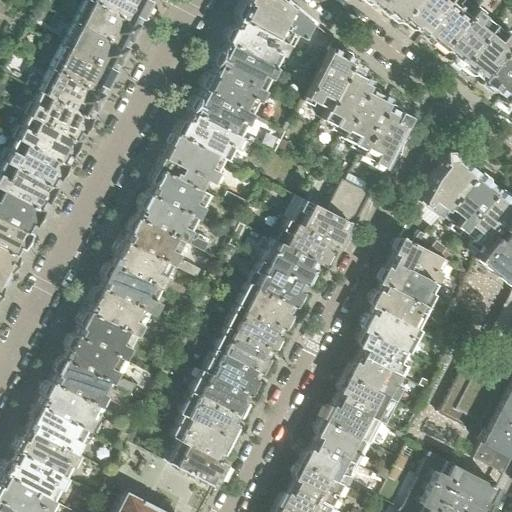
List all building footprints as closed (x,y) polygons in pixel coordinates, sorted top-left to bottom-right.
[(134,23),(88,0),(82,0),(72,20),(122,46),(125,39),(130,37),(135,29),(133,24),(134,23)] [(147,5),(145,1),(143,0),(88,0),(134,23),(137,16),(142,14),(147,5)] [(234,20),(287,47),(288,44),(290,45),(293,39),(297,41),(308,20),(283,0),(240,0),(233,13),(235,18),(234,20)] [(398,21),(414,0),(380,0),(375,7),(392,21),(398,21)] [(413,28),(420,33),(447,0),(414,0),(398,21),(408,29),(413,28)] [(441,48),(474,8),(472,7),(471,8),(460,0),(447,0),(420,33),(418,35),(436,49),(441,48)] [(448,58),(458,66),(493,23),(482,15),(474,8),(441,48),(448,53),(448,58)] [(121,47),(122,46),(72,20),(59,44),(110,69),(114,62),(118,61),(123,52),(121,47)] [(281,56),(287,47),(234,20),(231,26),(226,27),(221,36),(223,41),(276,68),(272,65),(278,55),(281,56)] [(473,74),(480,79),(511,42),(511,41),(511,39),(511,38),(493,23),(458,66),(468,74),(473,74)] [(276,68),(223,41),(219,49),(214,51),(209,59),(211,64),(260,89),(266,77),(270,79),(276,68)] [(493,90),(500,96),(511,81),(511,42),(480,79),(480,84),(488,91),(493,90)] [(110,69),(59,44),(47,68),(97,93),(102,85),(107,84),(111,75),(109,70),(110,69)] [(319,118),(320,118),(347,65),(351,59),(349,53),(340,49),(336,51),(328,47),(300,100),(311,106),(313,103),(324,109),(319,118)] [(260,89),(211,64),(207,72),(202,74),(197,82),(199,87),(252,114),(248,112),(254,100),(259,103),(265,91),(260,89)] [(338,135),(339,136),(366,83),(368,81),(360,76),(359,71),(347,65),(320,118),(331,124),(330,128),(339,133),(338,135)] [(97,93),(47,68),(41,80),(29,74),(24,84),(36,90),(37,91),(37,92),(86,117),(86,116),(90,108),(95,107),(99,98),(97,93)] [(511,81),(500,96),(500,101),(508,107),(511,106),(511,81)] [(358,154),(385,101),(386,98),(378,94),(378,89),(366,83),(339,136),(350,142),(348,146),(358,151),(357,154),(358,154)] [(246,125),(252,114),(199,87),(195,95),(190,97),(185,106),(187,110),(236,135),(242,123),(246,125)] [(87,121),(86,117),(37,92),(31,103),(27,101),(22,112),(26,114),(25,115),(74,139),(77,132),(82,130),(87,121)] [(385,101),(358,154),(369,159),(366,164),(377,169),(405,116),(397,112),(396,107),(385,101)] [(236,135),(187,110),(183,119),(178,120),(171,133),(219,158),(220,156),(224,159),(231,146),(234,148),(240,137),(236,135)] [(74,144),(74,139),(25,115),(19,126),(16,124),(10,135),(13,137),(62,162),(66,155),(70,152),(73,149),(73,148),(74,144)] [(206,183),(219,158),(171,133),(153,169),(204,195),(205,193),(199,189),(204,181),(206,183)] [(62,162),(13,137),(7,149),(4,147),(0,154),(0,159),(1,160),(1,161),(50,185),(53,178),(59,176),(63,167),(62,162)] [(429,175),(416,200),(435,216),(438,212),(473,172),(467,165),(459,161),(450,154),(450,150),(442,151),(442,154),(436,162),(438,164),(436,167),(429,175)] [(50,190),(50,185),(1,161),(0,162),(0,190),(38,209),(42,201),(46,198),(49,195),(50,190)] [(204,195),(153,169),(147,179),(149,184),(145,192),(141,193),(191,219),(192,216),(197,219),(203,207),(199,204),(204,195)] [(473,172),(438,212),(449,221),(447,225),(455,232),(458,228),(493,188),(486,182),(486,177),(478,171),(473,172)] [(329,194),(357,208),(366,192),(337,178),(329,194)] [(365,190),(369,183),(360,178),(356,185),(365,190)] [(493,188),(458,228),(469,237),(466,240),(476,249),(490,231),(497,223),(511,206),(511,203),(506,199),(506,194),(498,187),(493,188)] [(39,214),(38,209),(0,190),(0,218),(26,232),(29,224),(35,222),(39,214)] [(186,228),(191,219),(141,193),(140,193),(135,203),(137,208),(132,216),(130,217),(179,242),(181,240),(185,242),(202,251),(206,243),(195,237),(192,240),(187,237),(191,230),(186,228)] [(349,224),(357,208),(329,194),(321,209),(346,222),(349,224)] [(300,199),(288,221),(329,241),(335,244),(339,243),(344,234),(342,229),(346,222),(321,209),(311,204),(306,202),(300,199)] [(473,340),(436,412),(472,430),(475,423),(481,426),(475,439),(478,440),(470,457),(500,473),(511,449),(511,206),(497,223),(502,228),(496,236),(490,231),(476,249),(472,254),(473,255),(511,286),(511,335),(510,338),(509,341),(510,344),(511,347),(507,356),(473,340)] [(174,252),(179,242),(130,217),(128,218),(125,221),(124,226),(125,231),(120,239),(117,240),(168,265),(168,263),(173,266),(173,265),(194,276),(198,268),(183,261),(179,263),(175,261),(179,254),(174,252)] [(26,236),(26,232),(0,218),(0,247),(14,255),(18,247),(22,245),(25,242),(25,241),(26,236)] [(283,218),(272,240),(312,261),(318,264),(323,262),(327,253),(325,248),(329,241),(288,221),(283,218)] [(415,243),(423,234),(421,233),(418,231),(410,241),(415,243)] [(444,259),(438,256),(428,250),(415,243),(410,241),(398,235),(387,256),(433,280),(444,259)] [(312,261),(272,240),(267,238),(255,260),(301,283),(306,282),(311,272),(309,267),(312,261)] [(168,265),(117,240),(116,240),(111,250),(112,255),(108,262),(106,263),(155,288),(156,287),(160,289),(166,278),(162,276),(168,265)] [(438,256),(442,250),(431,244),(428,250),(438,256)] [(15,259),(14,255),(0,247),(0,282),(6,271),(10,269),(15,259)] [(450,254),(443,251),(442,250),(438,256),(444,259),(446,260),(447,260),(450,254)] [(422,302),(433,280),(387,256),(375,281),(378,282),(422,302)] [(301,283),(255,260),(245,281),(290,305),(294,304),(299,294),(298,290),(301,283)] [(150,298),(155,288),(106,263),(104,264),(99,273),(100,278),(96,286),(144,312),(144,311),(149,313),(155,300),(150,298)] [(286,312),(290,305),(245,281),(233,303),(278,327),(283,326),(288,317),(286,312)] [(427,305),(422,302),(378,282),(375,289),(369,291),(365,299),(366,304),(370,306),(416,326),(427,305)] [(144,312),(96,286),(92,289),(89,292),(88,297),(88,301),(84,309),(136,336),(142,325),(139,323),(144,312)] [(193,307),(197,299),(190,296),(186,303),(193,307)] [(278,327),(233,303),(222,325),(267,349),(272,348),(276,338),(275,334),(278,327)] [(359,328),(404,349),(408,351),(419,328),(416,326),(370,306),(367,313),(361,314),(357,323),(359,328)] [(76,325),(72,333),(120,358),(124,360),(130,349),(126,346),(132,334),(136,337),(136,336),(84,309),(79,311),(74,321),(76,325)] [(263,356),(267,349),(222,325),(210,347),(255,371),(260,370),(265,360),(263,356)] [(398,361),(404,349),(359,328),(353,339),(355,344),(359,346),(355,353),(397,374),(403,363),(398,361)] [(64,349),(59,357),(107,382),(112,384),(112,383),(129,392),(133,384),(122,378),(119,381),(114,379),(118,372),(114,370),(120,358),(72,333),(67,334),(62,344),(64,349)] [(451,341),(439,334),(436,339),(448,346),(451,341)] [(252,378),(255,371),(210,347),(203,343),(197,354),(204,358),(199,369),(244,393),(249,392),(254,382),(252,378)] [(340,373),(381,394),(394,401),(400,389),(398,388),(392,385),(397,375),(397,374),(355,353),(351,360),(346,362),(340,373)] [(52,372),(47,380),(96,405),(99,406),(105,395),(101,392),(107,382),(59,357),(55,359),(52,363),(51,367),(52,372)] [(244,393),(199,369),(188,391),(234,415),(239,413),(243,405),(241,400),(240,400),(244,393)] [(375,405),(381,394),(340,373),(334,385),(336,390),(332,396),(382,421),(387,411),(375,405)] [(416,385),(406,379),(403,384),(413,389),(416,385)] [(39,396),(36,403),(88,429),(93,419),(90,417),(96,405),(47,380),(43,381),(38,391),(39,396)] [(231,421),(234,415),(188,391),(176,413),(180,415),(228,439),(234,427),(233,422),(231,421)] [(382,421),(332,396),(328,404),(323,406),(317,417),(363,440),(368,429),(373,431),(379,420),(381,421),(382,421)] [(88,429),(36,403),(35,404),(31,406),(28,410),(27,414),(27,419),(24,425),(75,452),(80,441),(77,440),(83,428),(87,431),(88,429)] [(223,451),(228,439),(180,415),(170,434),(176,438),(214,458),(217,452),(223,451)] [(357,451),(363,440),(317,417),(311,429),(313,434),(309,441),(355,464),(361,453),(357,451)] [(126,434),(132,424),(125,421),(120,430),(126,434)] [(74,453),(75,452),(24,425),(18,435),(14,436),(9,446),(11,450),(62,476),(68,464),(74,467),(79,456),(74,453)] [(222,462),(214,458),(176,438),(165,459),(210,484),(214,477),(219,476),(223,467),(221,463),(222,462)] [(350,476),(355,464),(309,441),(306,448),(301,449),(295,461),(340,484),(346,474),(350,476)] [(84,487),(62,476),(11,450),(6,458),(2,460),(0,463),(0,473),(50,499),(56,487),(62,490),(65,483),(70,485),(68,488),(80,495),(84,487)] [(402,469),(407,461),(398,456),(394,465),(402,469)] [(433,468),(426,481),(444,489),(453,493),(447,504),(462,511),(479,511),(493,486),(476,476),(444,459),(438,470),(433,468)] [(340,484),(295,461),(289,472),(290,477),(287,484),(296,489),(332,508),(338,497),(334,495),(340,484)] [(383,477),(387,469),(378,464),(374,472),(383,477)] [(396,480),(401,471),(393,466),(388,475),(396,480)] [(50,499),(0,473),(0,502),(18,511),(42,511),(43,510),(46,511),(49,511),(53,506),(57,508),(55,511),(56,511),(71,511),(72,510),(50,499)] [(380,486),(384,479),(374,474),(370,481),(380,486)] [(462,511),(447,504),(453,493),(444,489),(426,481),(422,489),(416,501),(422,504),(417,511),(462,511)] [(330,511),(332,508),(296,489),(287,484),(283,491),(278,493),(272,504),(287,511),(330,511)] [(162,511),(120,491),(109,511),(162,511)] [(18,511),(0,502),(0,511),(18,511)]
